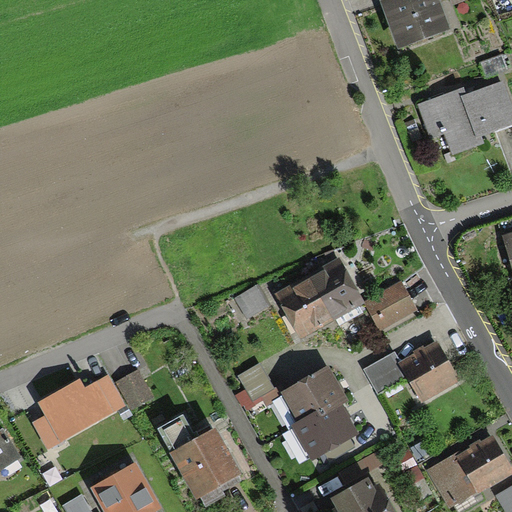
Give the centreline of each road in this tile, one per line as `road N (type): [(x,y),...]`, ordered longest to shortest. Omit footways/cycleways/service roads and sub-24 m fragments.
road 1 (residential): [(0,385),(178,313),(285,511)]
road 2 (residential): [(329,0),(417,229)]
road 3 (residential): [(417,229),(511,397)]
